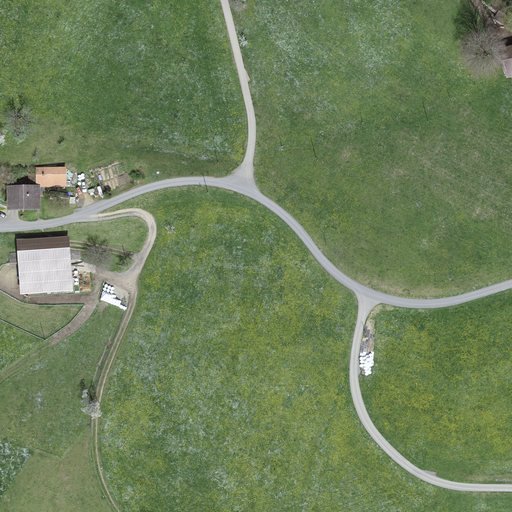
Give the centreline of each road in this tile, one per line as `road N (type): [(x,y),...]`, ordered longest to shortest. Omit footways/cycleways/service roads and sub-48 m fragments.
road 1 (unclassified): [(511,280),(423,302),(366,291),(328,267),(280,210),(219,180),(158,182),(59,220),(0,228)]
road 2 (track): [(511,486),(420,472),(369,426),(353,361),(366,291)]
road 3 (track): [(134,272),(97,402),(101,485),(117,511)]
road 4 (track): [(79,214),(135,212),(149,228),(134,272),(79,265)]
